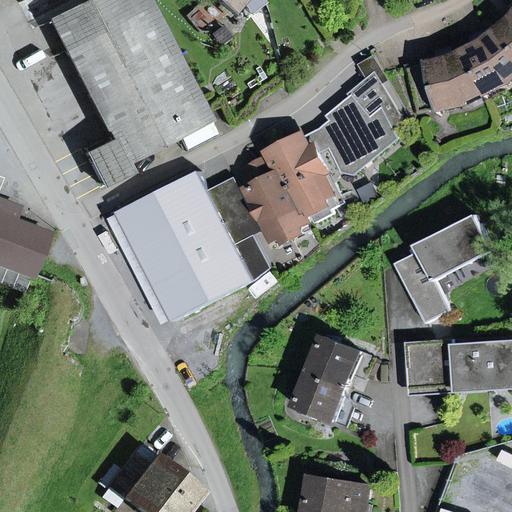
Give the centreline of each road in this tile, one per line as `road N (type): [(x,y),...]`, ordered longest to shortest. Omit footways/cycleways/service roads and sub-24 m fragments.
road 1 (residential): [(71,222),(283,110),(385,30),(463,0)]
road 2 (residential): [(228,511),(211,462),(71,222)]
road 3 (residential): [(398,344),(410,511)]
road 4 (residential): [(71,222),(0,98)]
